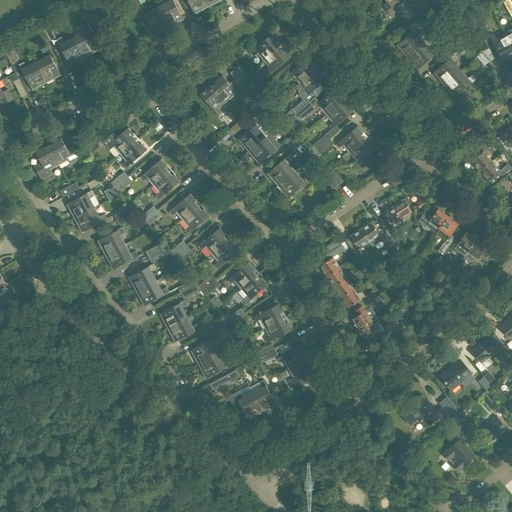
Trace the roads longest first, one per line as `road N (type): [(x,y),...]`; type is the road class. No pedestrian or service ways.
road 1 (unclassified): [(168,404),(178,390),(173,373),(91,278),(0,151)]
road 2 (unclassified): [(168,404),(48,287),(0,212)]
road 3 (residential): [(283,250),(147,90)]
road 4 (residential): [(434,148),(424,134),(391,120),(296,0)]
road 5 (residential): [(511,268),(361,388)]
road 6 (residential): [(283,250),(424,155)]
road 7 (residential): [(361,388),(283,250)]
road 8 (residential): [(265,0),(154,61),(147,90)]
road 9 (residential): [(361,388),(257,487)]
road 10 (residential): [(511,245),(424,155)]
road 11 (residential): [(0,144),(110,87)]
road 12 (unclassified): [(257,487),(168,404)]
